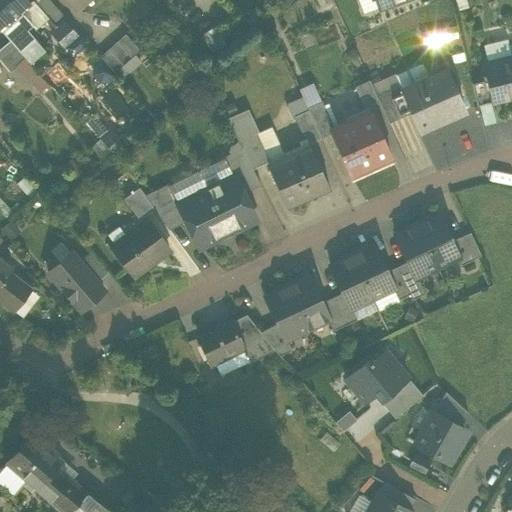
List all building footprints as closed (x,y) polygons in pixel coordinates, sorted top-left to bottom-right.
[(0,0),(0,27),(13,16),(30,2),(27,0),(0,0)] [(38,0),(33,5),(54,27),(65,18),(49,0),(38,0)] [(42,50),(13,16),(0,27),(0,28),(10,40),(25,57),(28,61),(42,50)] [(100,56),(115,74),(142,50),(126,33),(100,56)] [(0,48),(0,61),(8,71),(25,57),(10,40),(0,48)] [(487,80),(492,102),(511,97),(511,61),(511,62),(511,61),(484,67),(487,80)] [(421,63),(402,71),(404,82),(399,84),(401,86),(402,89),(401,90),(411,112),(419,131),(465,111),(446,69),(428,77),(421,63)] [(395,74),(399,84),(404,82),(402,71),(395,74)] [(371,84),(377,97),(401,86),(399,84),(395,74),(371,84)] [(364,108),(379,102),(377,97),(371,84),(369,79),(354,86),(364,108)] [(471,84),(477,106),(492,102),(487,80),(471,84)] [(401,86),(377,97),(379,102),(388,122),(411,112),(401,90),(402,89),(401,86)] [(307,107),(308,111),(320,138),(331,133),(330,129),(333,127),(321,101),(307,107)] [(307,144),(320,138),(308,111),(295,117),(307,144)] [(370,111),(347,121),(348,123),(371,112),(370,111)] [(331,133),(351,177),(391,159),(371,112),(348,123),(347,121),(333,127),(330,129),(331,133)] [(239,142),(243,151),(252,169),(252,168),(268,161),(256,134),(239,142)] [(275,183),(286,206),(329,187),(312,148),(276,164),(283,180),(275,183)] [(260,183),(252,168),(252,169),(243,151),(225,160),(233,176),(234,175),(243,192),(260,183)] [(268,168),(275,183),(283,180),(276,164),(268,168)] [(233,176),(206,189),(227,232),(240,226),(242,227),(254,221),(255,217),(243,192),(234,175),(233,176)] [(170,187),(147,198),(154,209),(168,228),(185,220),(177,203),(178,203),(170,187)] [(139,220),(154,209),(147,198),(139,188),(124,200),(139,220)] [(214,239),(227,232),(206,189),(178,203),(177,203),(185,220),(198,245),(202,247),(213,241),(214,239)] [(438,214),(416,224),(437,267),(457,258),(459,257),(451,241),(438,214)] [(114,250),(132,275),(169,249),(149,220),(125,237),(128,240),(114,250)] [(416,277),(437,267),(416,224),(395,234),(407,261),(415,278),(416,277)] [(462,236),(473,259),(480,256),(469,232),(462,236)] [(457,258),(461,265),(473,259),(462,236),(451,241),(459,257),(457,258)] [(49,250),(59,262),(70,252),(60,241),(49,250)] [(373,245),(351,255),(372,298),(393,288),(394,288),(386,271),(373,245)] [(47,272),(81,310),(104,290),(96,282),(79,262),(70,252),(59,262),(47,272)] [(79,262),(96,282),(108,272),(90,252),(79,262)] [(351,308),(372,298),(351,255),(330,265),(342,292),(350,308),(351,308)] [(0,282),(9,272),(12,267),(0,257),(0,282)] [(407,261),(397,266),(410,294),(412,299),(424,293),(416,277),(415,278),(407,261)] [(398,299),(410,294),(397,266),(386,271),(394,288),(393,288),(398,299)] [(26,285),(9,272),(0,282),(0,299),(15,310),(16,308),(12,305),(26,285)] [(308,275),(286,286),(307,329),(327,319),(328,319),(321,302),(308,275)] [(32,289),(26,285),(12,305),(16,308),(32,289)] [(286,339),(307,329),(286,286),(265,296),(277,323),(285,339),(286,339)] [(342,292),(332,297),(344,324),(356,319),(351,308),(350,308),(342,292)] [(333,330),(344,324),(332,297),(321,302),(328,319),(327,319),(333,330)] [(249,362),(275,349),(260,332),(246,315),(231,322),(241,344),(249,361),(249,362)] [(211,365),(214,363),(227,356),(225,352),(241,344),(231,322),(230,321),(198,337),(211,365)] [(277,323),(260,332),(275,349),(280,355),(291,350),(286,339),(285,339),(277,323)] [(249,361),(241,344),(225,352),(227,356),(214,363),(220,375),(249,361)] [(369,360),(367,359),(344,378),(364,401),(374,393),(376,392),(382,399),(407,377),(384,350),(371,361),(370,359),(369,360)] [(422,395),(407,377),(382,399),(380,401),(394,418),(422,395)] [(433,412),(459,426),(467,412),(445,391),(433,412)] [(374,393),(380,401),(382,399),(376,392),(374,393)] [(415,444),(449,463),(459,445),(455,443),(464,429),(459,426),(433,412),(432,411),(420,431),(422,432),(415,444)] [(349,413),(336,425),(344,434),(357,422),(349,413)] [(8,461),(36,485),(53,464),(59,458),(31,434),(8,461)] [(36,485),(53,500),(71,479),(53,464),(36,485)] [(67,511),(85,492),(71,479),(53,500),(67,511)] [(378,492),(409,509),(415,499),(384,481),(378,492)] [(67,511),(104,511),(106,510),(85,492),(67,511)] [(378,492),(366,511),(411,511),(412,511),(409,509),(378,492)]
